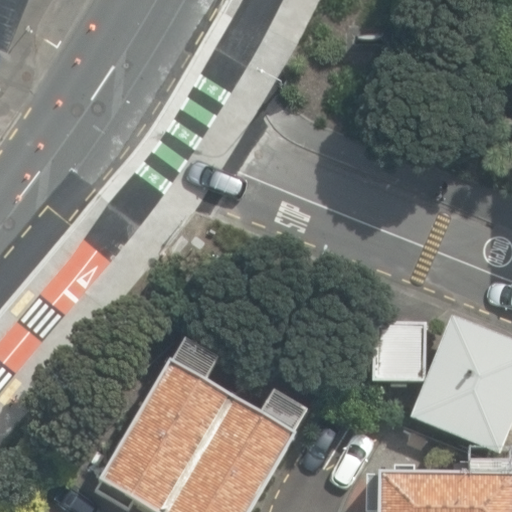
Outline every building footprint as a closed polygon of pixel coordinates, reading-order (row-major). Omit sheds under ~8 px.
[(31,0),(0,0),(0,74),(1,75),(31,0)] [(494,447),(511,403),(511,338),(447,312),(407,411),(494,447)] [(370,372),(421,372),(421,317),(370,316),(370,372)] [(239,511),(283,443),(160,372),(87,489),(126,511),(239,511)] [(511,511),(511,476),(378,474),(377,511),(511,511)]
